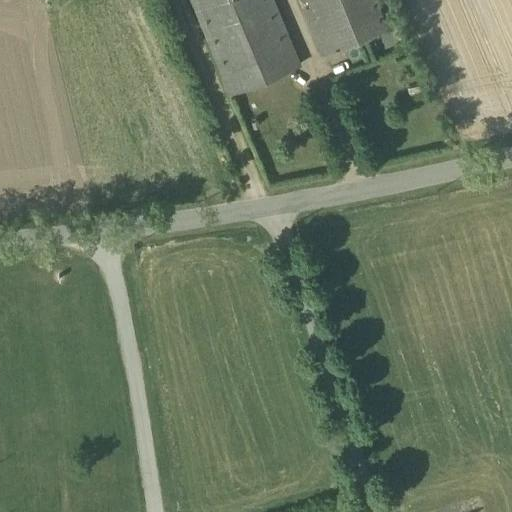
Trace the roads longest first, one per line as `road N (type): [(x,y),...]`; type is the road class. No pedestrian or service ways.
road 1 (unclassified): [(511,151),(107,230),(0,238)]
road 2 (track): [(269,202),(372,511)]
